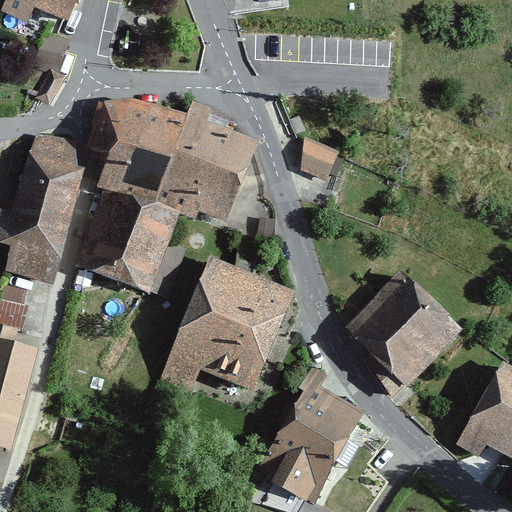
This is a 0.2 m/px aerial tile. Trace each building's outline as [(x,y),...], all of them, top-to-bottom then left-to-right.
[(8,0),(3,11),(58,36),(74,0),(8,0)] [(126,154),(144,102),(115,96),(92,104),(82,146),(101,149),(126,154)] [(163,159),(179,114),(144,102),(126,154),(163,159)] [(220,229),(253,141),(179,114),(163,159),(149,202),(220,229)] [(38,137),(25,147),(8,208),(0,206),(0,243),(4,244),(0,257),(0,272),(44,284),(76,168),(71,145),(38,137)] [(295,171),(325,182),(336,153),(306,141),(295,171)] [(126,154),(101,149),(91,189),(149,202),(163,159),(126,154)] [(144,203),(96,194),(78,267),(151,297),(164,302),(182,249),(168,243),(177,214),(144,203)] [(287,293),(204,259),(157,382),(203,401),(212,380),(245,393),(287,293)] [(345,328),(405,386),(457,332),(398,274),(345,328)] [(5,281),(0,296),(0,319),(22,327),(35,291),(5,281)] [(33,351),(0,342),(0,452),(6,454),(33,351)] [(511,379),(493,369),(453,440),(479,454),(485,444),(511,458),(511,379)] [(355,412),(303,381),(251,468),(267,477),(260,489),(295,511),(355,412)]
